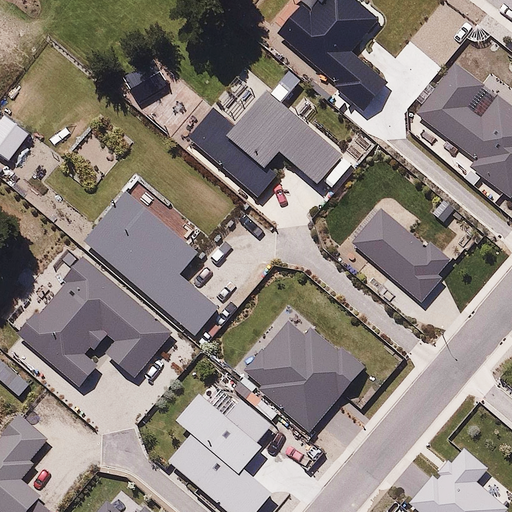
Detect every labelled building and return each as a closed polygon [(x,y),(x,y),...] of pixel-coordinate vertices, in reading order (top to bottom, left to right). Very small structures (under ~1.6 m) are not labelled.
[(279,31),(362,110),(387,82),(351,52),(376,22),(351,0),(298,0),(303,6),(279,31)] [(511,107),(459,68),(421,114),(486,157),(474,172),(504,193),(511,182),(511,107)] [(208,112),(179,142),(247,202),(276,170),(303,193),(337,157),(263,97),(232,132),(208,112)] [(119,203),(83,247),(198,336),(219,310),(177,279),(192,261),(119,203)] [(390,210),(359,244),(423,302),(454,270),(390,210)] [(17,337),(77,388),(97,366),(85,354),(108,326),(125,341),(107,359),(133,377),(172,334),(82,261),(17,337)] [(280,312),(237,361),(304,417),(358,359),(335,339),(330,343),(303,320),(298,327),(280,312)] [(187,443),(166,464),(224,511),(248,511),(264,494),(242,474),(274,434),(235,405),(222,419),(198,399),(170,427),(187,443)] [(13,417),(0,433),(0,511),(31,511),(39,503),(15,485),(47,445),(13,417)] [(500,511),(446,465),(410,508),(415,511),(500,511)]
